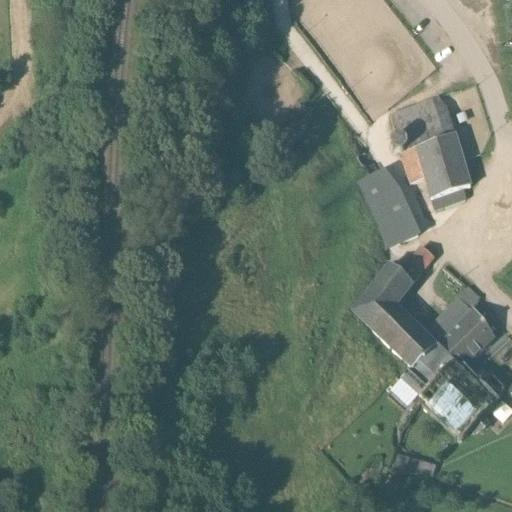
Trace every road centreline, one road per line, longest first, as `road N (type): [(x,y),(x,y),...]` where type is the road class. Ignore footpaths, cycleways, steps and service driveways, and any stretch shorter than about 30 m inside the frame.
road 1 (unclassified): [(511,313),(483,299),(469,250),(478,206),(511,146)]
road 2 (track): [(506,149),(484,72),(438,0)]
